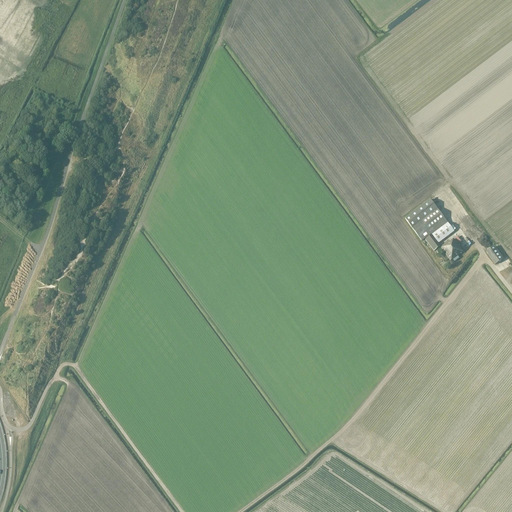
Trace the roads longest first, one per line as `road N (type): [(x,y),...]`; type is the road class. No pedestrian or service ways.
road 1 (track): [(53,377),(62,364),(76,365),(212,52),(222,51),(256,96)]
road 2 (track): [(462,226),(485,257),(332,438)]
road 3 (track): [(146,162),(59,368)]
